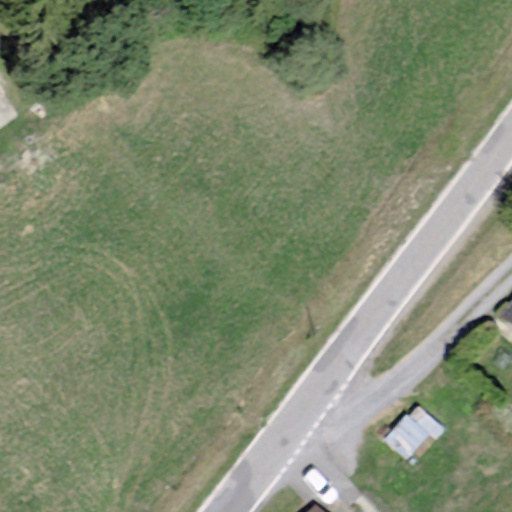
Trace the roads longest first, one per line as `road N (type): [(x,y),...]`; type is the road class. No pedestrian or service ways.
road 1 (unclassified): [(219,511),(511,139)]
road 2 (track): [(295,413),(371,397),(398,381),(511,269)]
